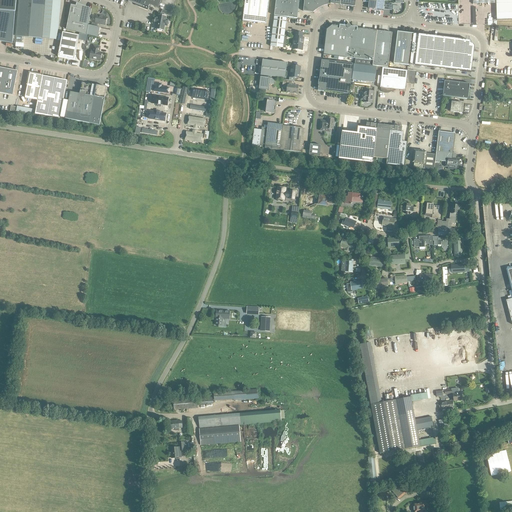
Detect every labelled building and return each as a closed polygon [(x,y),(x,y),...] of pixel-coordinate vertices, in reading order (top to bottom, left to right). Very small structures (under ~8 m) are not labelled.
[(0,0),(0,11),(15,12),(16,0),(0,0)] [(158,8),(161,0),(128,0),(128,2),(129,2),(137,5),(137,4),(140,4),(139,6),(148,10),(150,5),(158,8)] [(245,0),(243,21),(266,24),(269,0),(245,0)] [(299,0),(276,0),(274,16),(297,19),(299,0)] [(304,0),(303,11),(313,13),(317,10),(319,8),(321,7),(322,7),(319,0),(315,2),(313,0),(304,0)] [(369,0),(368,8),(383,10),(391,11),(392,4),(384,3),(384,0),(369,0)] [(511,0),(495,0),(496,3),(497,20),(511,19),(511,0)] [(71,5),(68,24),(67,30),(87,33),(92,9),(82,6),(81,7),(71,5)] [(0,41),(13,44),(15,12),(0,11),(0,41)] [(167,21),(166,20),(166,17),(163,17),(164,14),(161,13),(159,18),(156,18),(155,22),(157,22),(156,29),(164,31),(165,25),(167,25),(167,21)] [(105,17),(96,16),(95,23),(92,23),(91,26),(97,27),(98,24),(105,26),(106,20),(106,19),(106,18),(105,17)] [(283,48),(284,37),(286,18),(274,17),(271,47),(283,48)] [(373,61),(377,31),(357,29),(357,28),(340,25),(339,26),(332,25),(326,30),(323,55),(357,59),(373,61)] [(100,28),(89,26),(87,33),(99,36),(100,28)] [(373,61),(372,66),(388,68),(392,33),(377,31),(373,61)] [(58,56),(74,59),(79,35),(63,32),(58,56)] [(302,50),(304,38),(302,38),(303,33),(295,32),(293,49),(302,50)] [(413,34),(397,32),(393,64),(410,66),(410,65),(413,34)] [(470,41),(413,34),(410,65),(471,73),(475,47),(470,41)] [(94,46),(93,51),(91,51),(90,58),(100,60),(102,53),(99,52),(100,47),(94,46)] [(262,60),(260,76),(285,79),(287,63),(262,60)] [(349,94),(353,64),(321,60),(318,90),(349,94)] [(354,64),(352,80),(375,83),(376,67),(354,64)] [(290,75),(290,77),(295,78),(298,78),(299,71),(300,71),(300,67),(291,66),(290,71),(290,73),(290,75)] [(0,68),(0,94),(13,97),(18,72),(0,68)] [(406,83),(407,71),(382,68),(380,88),(381,88),(381,90),(383,92),(385,93),(388,93),(391,91),(391,90),(405,91),(406,83)] [(416,72),(407,71),(406,83),(415,84),(416,72)] [(60,117),(68,80),(30,73),(25,96),(38,99),(36,112),(60,117)] [(275,79),(260,77),(259,89),(269,91),(269,84),(274,85),(275,79)] [(285,86),(285,88),(286,89),(287,89),(286,93),(297,94),(298,86),(294,85),(293,84),(292,84),(293,81),(283,80),(282,86),(285,86)] [(468,99),(469,84),(444,81),(443,96),(468,99)] [(65,118),(99,125),(106,87),(82,82),(79,94),(70,92),(68,101),(65,118)] [(152,85),(152,91),(169,94),(170,88),(161,86),(156,85),(152,85)] [(194,90),(192,98),(208,100),(209,93),(194,90)] [(372,103),(374,92),(365,90),(364,94),(361,94),(360,100),(363,100),(363,102),(372,103)] [(152,96),(151,103),(167,106),(168,98),(152,96)] [(268,101),(267,101),(267,102),(266,113),(274,114),(274,110),(275,110),(275,107),(274,107),(275,102),(268,101)] [(451,102),(451,108),(454,108),(453,112),(462,113),(463,103),(451,102)] [(149,111),(148,119),(165,122),(166,114),(160,113),(156,112),(149,111)] [(188,116),(187,125),(193,126),(196,127),(198,127),(204,128),(205,119),(188,116)] [(320,121),(319,131),(326,131),(326,129),(333,130),(335,119),(327,118),(326,122),(320,121)] [(262,128),(261,130),(254,129),(252,147),(280,150),(283,125),(268,123),(267,128),(262,128)] [(357,133),(342,131),(339,159),(373,164),(374,157),(378,124),(367,123),(366,128),(358,127),(357,133)] [(378,124),(374,157),(386,159),(387,159),(391,126),(378,124)] [(298,128),(283,126),(280,150),(295,152),(298,128)] [(387,159),(386,159),(386,165),(404,167),(407,142),(406,142),(406,147),(401,146),(403,133),(401,132),(402,127),(391,126),(387,159)] [(186,132),(185,141),(202,143),(203,134),(197,133),(195,133),(192,133),(186,132)] [(435,157),(434,163),(440,163),(441,161),(445,162),(445,167),(448,167),(448,169),(455,170),(455,168),(456,168),(457,159),(455,159),(456,154),(452,153),(455,134),(439,132),(436,155),(435,157)] [(310,144),(309,155),(320,156),(321,146),(310,144)] [(435,157),(436,155),(421,153),(421,151),(414,151),(413,158),(415,158),(413,168),(433,170),(434,163),(435,157)] [(295,200),(296,192),(290,191),(289,192),(286,191),(287,189),(277,187),(275,199),(285,200),(285,198),(289,198),(288,199),(295,200)] [(315,192),(305,197),(309,206),(315,203),(316,200),(318,200),(318,201),(319,201),(319,204),(329,206),(329,204),(336,204),(337,196),(329,195),(328,195),(328,196),(320,195),(320,198),(317,197),(315,192)] [(360,196),(360,194),(349,193),(348,197),(346,197),(345,203),(351,204),(352,201),(362,202),(363,197),(360,196)] [(382,200),(378,200),(377,209),(390,210),(390,212),(392,212),(393,208),(391,208),(392,202),(382,201),(382,200)] [(426,212),(426,214),(432,215),(432,217),(432,218),(441,219),(442,207),(434,205),(432,205),(432,204),(427,203),(426,212)] [(411,205),(406,204),(406,206),(404,206),(403,211),(405,212),(405,214),(410,215),(413,212),(415,213),(416,208),(414,208),(414,207),(411,207),(411,205)] [(438,220),(437,224),(437,228),(438,228),(449,229),(448,233),(454,234),(454,229),(451,229),(451,223),(455,224),(456,214),(458,214),(459,206),(452,205),(451,213),(451,214),(450,219),(446,219),(446,222),(442,221),(438,220)] [(304,211),(303,218),(315,220),(316,217),(311,216),(312,212),(304,211)] [(395,220),(384,217),(382,225),(393,227),(394,222),(396,223),(397,219),(395,219),(395,220)] [(356,222),(346,218),(345,221),(344,221),(343,222),(342,223),(343,225),(347,226),(353,228),(356,222)] [(367,234),(366,239),(367,239),(367,242),(368,242),(368,243),(375,244),(375,245),(378,245),(379,238),(370,236),(370,235),(367,234)] [(428,239),(428,236),(424,237),(424,239),(414,240),(414,247),(419,247),(419,248),(425,247),(425,244),(429,244),(429,239),(428,239)] [(388,239),(388,247),(399,246),(399,241),(402,241),(402,238),(388,239)] [(434,241),(434,245),(438,245),(442,245),(442,248),(444,250),(447,250),(448,239),(438,238),(438,241),(434,241)] [(346,241),(343,240),(341,239),(339,242),(341,243),(340,247),(345,249),(345,248),(353,251),(355,245),(348,242),(348,240),(347,240),(346,240),(346,241)] [(460,239),(451,239),(451,242),(454,242),(455,252),(455,257),(461,257),(460,252),(462,252),(462,247),(461,247),(461,241),(460,241),(460,239)] [(391,255),(389,255),(388,260),(391,260),(391,264),(405,263),(404,256),(391,256),(391,255)] [(379,266),(383,267),(384,260),(371,258),(369,258),(369,261),(370,261),(370,265),(376,266),(376,265),(379,266)] [(353,260),(350,260),(350,262),(345,262),(344,272),(352,272),(352,269),(351,269),(352,262),(353,262),(353,260)] [(466,272),(466,269),(464,269),(464,265),(451,266),(452,273),(464,272),(466,272)] [(417,276),(417,281),(431,282),(431,276),(421,274),(420,276),(417,276)] [(395,277),(395,282),(396,285),(403,284),(403,283),(407,283),(406,276),(395,277)] [(387,279),(374,281),(374,284),(376,284),(377,288),(382,287),(382,285),(384,284),(385,286),(388,286),(387,279)] [(349,284),(347,284),(348,293),(352,292),(352,291),(353,291),(353,290),(356,290),(355,289),(362,288),(362,287),(362,283),(362,281),(351,283),(351,284),(349,284)] [(216,311),(216,314),(216,318),(216,325),(218,325),(218,326),(223,326),(223,319),(224,319),(229,319),(230,311),(216,311)] [(262,317),(261,331),(269,331),(270,318),(262,317)] [(214,402),(259,399),(258,389),(213,393),(214,402)] [(428,398),(427,393),(410,396),(411,397),(411,401),(428,398)] [(208,404),(207,400),(207,397),(173,400),(174,410),(198,408),(197,405),(208,404)] [(411,397),(410,397),(396,400),(405,449),(420,447),(419,440),(417,430),(415,419),(411,401),(411,397)] [(396,400),(371,405),(380,454),(405,449),(396,400)] [(446,411),(450,411),(450,408),(453,408),(452,401),(441,403),(442,409),(446,409),(446,411)] [(433,427),(431,416),(415,419),(417,430),(433,427)] [(211,428),(210,417),(199,418),(199,429),(211,428)] [(184,419),(185,433),(193,432),(192,418),(184,419)] [(448,426),(447,419),(438,421),(440,430),(447,428),(448,426)] [(179,430),(178,428),(182,428),(182,421),(179,421),(170,421),(171,429),(175,429),(176,431),(179,430)] [(201,445),(241,442),(239,426),(200,429),(201,445)] [(436,444),(435,437),(419,440),(420,447),(436,444)] [(179,447),(178,448),(171,448),(172,458),(179,458),(178,451),(185,451),(184,442),(179,442),(179,447)] [(399,499),(412,488),(411,487),(416,483),(412,477),(409,480),(409,479),(400,487),(399,485),(397,487),(395,485),(391,489),(399,499)] [(511,501),(499,503),(500,511),(511,510),(511,501)] [(430,503),(420,504),(414,505),(414,511),(428,511),(428,507),(430,507),(430,503)]
